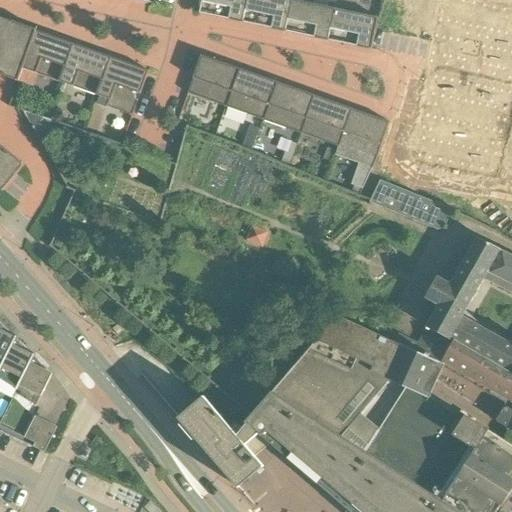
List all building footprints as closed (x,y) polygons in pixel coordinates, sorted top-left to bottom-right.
[(202,0),(200,14),(201,14),(203,8),(215,11),(214,17),(244,23),(245,17),(248,0),(202,0)] [(248,0),(245,17),(258,19),(257,26),(286,32),(288,26),(293,0),(292,0),(291,0),(248,0)] [(293,0),(288,26),(301,29),(299,35),(329,41),(330,35),(336,9),(337,0),(308,0),(307,3),(293,0)] [(438,12),(427,64),(433,65),(413,158),(491,175),(511,80),(511,12),(454,0),(447,0),(445,13),(438,12)] [(336,9),(330,35),(343,37),(342,44),(372,50),(378,18),(336,9)] [(0,75),(19,82),(23,69),(37,32),(37,31),(13,23),(0,18),(0,187),(4,191),(25,165),(0,144),(0,75)] [(37,32),(23,69),(61,83),(74,47),(75,45),(55,38),(54,40),(37,34),(37,32)] [(74,47),(61,83),(99,96),(111,60),(112,58),(93,51),(92,54),(74,47)] [(221,63),(202,56),(188,94),(225,107),(238,71),(220,65),(221,63)] [(107,106),(133,115),(134,115),(149,71),(130,64),(129,66),(111,60),(99,96),(109,100),(107,106)] [(239,69),(238,71),(225,107),(263,120),(275,84),(258,78),(258,76),(239,69)] [(276,82),(275,84),(263,120),(300,134),(313,98),(295,92),(295,89),(276,82)] [(313,96),(313,98),(300,134),(337,147),(350,111),(332,105),(333,102),(313,96)] [(350,109),(350,111),(337,147),(335,154),(373,168),(390,123),(389,122),(388,125),(369,118),(370,116),(350,109)] [(52,121),(50,120),(24,111),(23,113),(24,113),(37,135),(52,121)] [(253,150),(255,142),(246,139),(243,147),(253,150)] [(332,162),(336,151),(329,149),(325,160),(332,162)] [(290,162),(293,153),(286,150),(283,159),(290,162)] [(444,227),(452,209),(381,181),(370,204),(436,231),(444,227)] [(260,247),(265,235),(250,228),(245,240),(260,247)] [(478,239),(451,285),(438,277),(426,299),(439,306),(427,327),(428,328),(454,343),(455,340),(511,373),(511,345),(463,318),(485,278),(511,291),(511,256),(501,250),(478,239)] [(237,436),(204,398),(189,411),(179,419),(238,488),(263,467),(251,453),(266,440),(280,453),(348,510),(346,511),(459,511),(422,488),(366,452),(341,436),(317,421),(373,373),(375,374),(405,388),(406,385),(427,396),(427,395),(429,396),(433,387),(444,366),(396,343),(390,339),(338,314),(278,385),(246,423),(247,424),(237,436)] [(0,371),(17,337),(16,338),(11,336),(12,334),(0,322),(0,371)] [(444,366),(454,343),(428,328),(419,345),(400,335),(396,343),(444,366)] [(17,390),(35,355),(35,354),(34,356),(29,353),(30,352),(17,339),(18,337),(17,337),(0,371),(0,372),(0,371),(17,388),(17,390)] [(454,343),(444,366),(507,403),(508,408),(505,408),(497,422),(511,430),(511,373),(455,340),(454,343)] [(35,355),(17,390),(18,391),(18,389),(36,407),(37,407),(53,374),(47,371),(48,370),(35,357),(36,355),(35,355)] [(422,488),(459,511),(497,511),(501,506),(502,507),(511,491),(511,445),(460,413),(458,417),(428,399),(429,396),(427,395),(427,396),(406,385),(405,388),(406,388),(366,452),(422,488)] [(47,422),(36,417),(25,438),(36,443),(47,422)] [(45,453),(58,427),(47,422),(36,443),(34,447),(45,453)]
